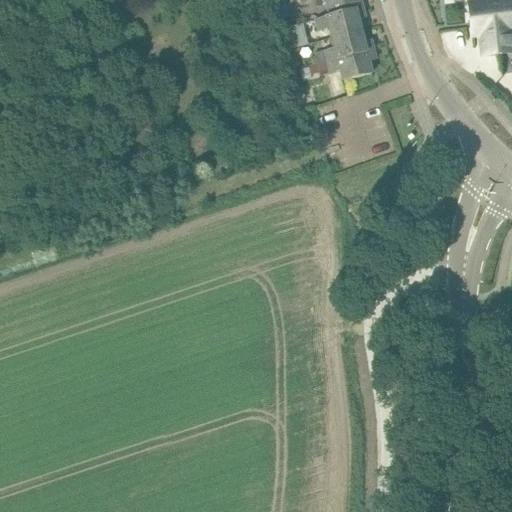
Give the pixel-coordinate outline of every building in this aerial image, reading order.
[(324,0),(328,12),(361,4),(360,0),(324,0)] [(480,35),(483,57),(511,53),(511,38),(511,31),(511,0),(490,0),(468,3),(472,36),(476,35),(480,35)] [(361,4),(328,12),(329,16),(315,20),(318,31),(329,29),(331,36),(360,28),(358,20),(365,18),(361,4)] [(289,16),(280,18),(283,27),(291,24),(289,16)] [(300,26),(285,30),(287,43),(303,39),(300,26)] [(360,28),(331,36),(334,49),(323,52),(326,62),(373,49),(371,41),(364,43),(360,28)] [(376,60),(373,49),(326,62),(329,74),(340,71),(342,82),(372,74),(369,62),(376,60)] [(308,69),(300,71),(302,80),(311,78),(310,75),(308,69)]
